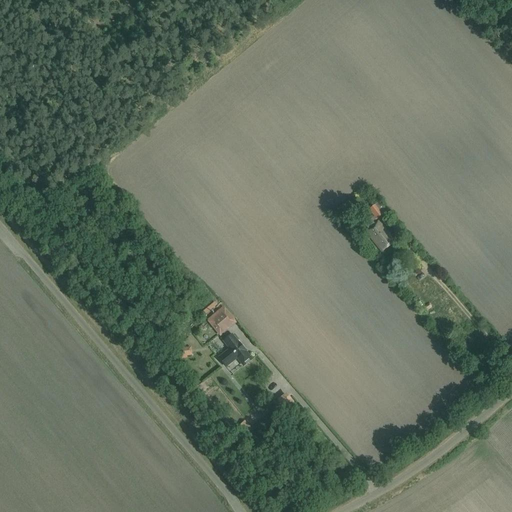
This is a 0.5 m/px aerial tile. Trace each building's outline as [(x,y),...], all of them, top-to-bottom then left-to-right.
[(377,220),(388,211),(380,202),(369,211),(377,220)] [(382,251),(394,241),(378,221),(365,231),(382,251)] [(207,320),(220,336),(237,323),(225,309),(216,316),(214,314),(207,320)] [(219,358),(226,367),(237,358),(243,366),(252,360),(245,352),(246,352),(239,343),(238,343),(232,335),(223,342),(230,350),(219,358)] [(191,347),(180,349),(181,357),(182,357),(182,359),(187,358),(187,356),(192,356),(191,347)]
